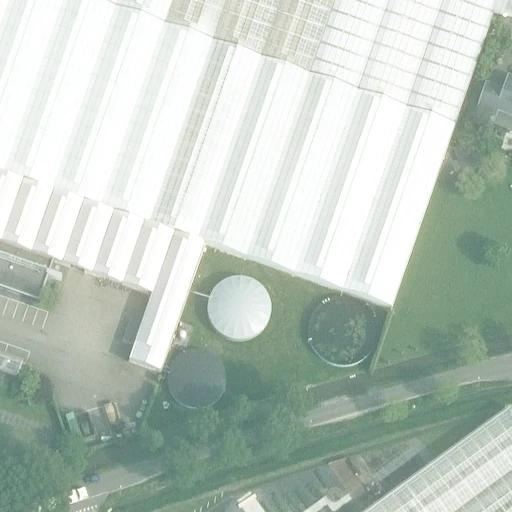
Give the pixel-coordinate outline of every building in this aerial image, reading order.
[(511,0),(0,0),(0,175),(107,213),(207,247),(392,312),(494,21),(511,26),(511,0)] [(511,120),(511,81),(510,81),(505,95),(486,89),(478,113),(496,120),(498,115),(511,120)] [(0,245),(53,264),(152,299),(144,323),(136,347),(129,365),(162,376),(207,247),(107,213),(0,175),(0,245)] [(0,291),(38,305),(53,264),(0,245),(0,291)] [(130,318),(122,342),(136,347),(144,323),(130,318)] [(0,354),(0,373),(16,379),(22,362),(0,354)] [(511,511),(511,419),(508,414),(374,511),(511,511)]
